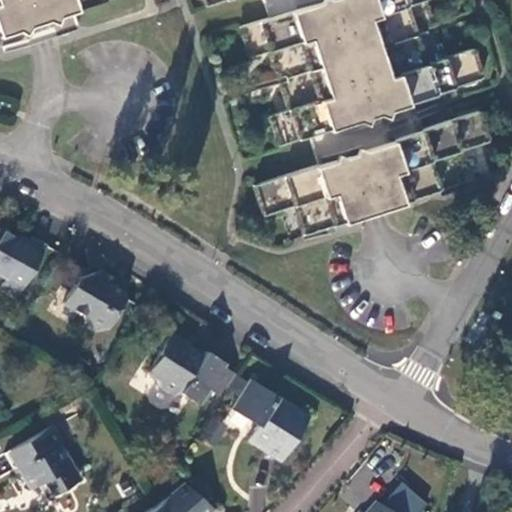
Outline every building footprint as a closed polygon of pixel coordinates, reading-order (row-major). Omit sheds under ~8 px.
[(0,0),(0,35),(21,28),(26,39),(27,40),(27,45),(76,28),(69,12),(103,0),(0,0)] [(294,207),(303,236),(332,225),(440,189),(466,180),(457,152),(487,142),(477,113),(452,121),(418,131),(412,114),(409,103),(442,92),(480,79),(472,48),(444,58),(436,34),(433,27),(425,0),(206,0),(208,6),(225,0),(265,0),(271,17),(240,27),(247,56),(265,50),(285,110),(269,116),(278,144),(310,135),(320,164),(256,185),(265,216),(294,207)] [(29,237),(0,222),(0,221),(0,268),(8,272),(2,283),(18,292),(47,239),(33,231),(29,237)] [(121,292),(110,286),(100,282),(97,272),(75,280),(62,307),(83,317),(86,325),(100,332),(108,329),(123,298),(121,292)] [(100,282),(110,286),(113,280),(97,272),(100,282)] [(220,396),(234,375),(221,366),(223,363),(204,350),(203,353),(199,359),(183,349),(186,344),(168,332),(155,352),(158,354),(147,372),(158,380),(159,385),(171,393),(178,392),(198,403),(208,388),(220,396)] [(203,353),(186,344),(183,349),(199,359),(203,353)] [(280,460),(307,416),(248,378),(246,382),(230,407),(255,425),(248,439),(278,459),(280,460)] [(55,426),(11,450),(32,486),(43,481),(51,497),(80,480),(61,445),(64,442),(55,426)] [(211,511),(214,510),(183,482),(157,504),(143,511),(211,511)] [(389,511),(376,500),(365,511),(362,511),(361,511),(359,511),(389,511)]
